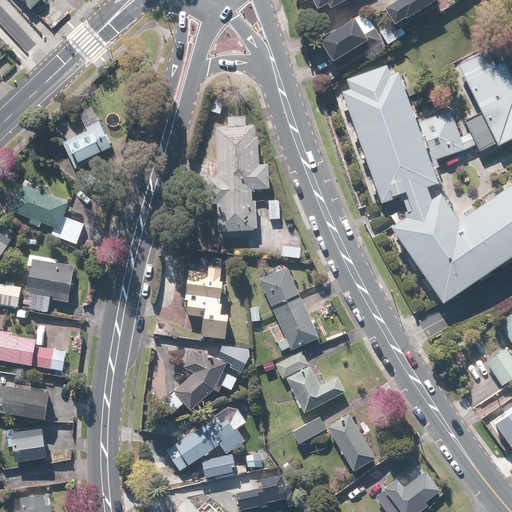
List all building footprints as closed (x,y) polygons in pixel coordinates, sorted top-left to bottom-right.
[(24,0),(33,9),(43,0),(24,0)] [(315,0),(320,9),(331,3),(333,8),(346,1),(348,4),(355,0),(315,0)] [(400,0),(387,8),(397,24),(408,18),(409,19),(440,0),(400,0)] [(358,19),(322,40),(339,70),(385,43),(377,28),(366,34),(358,19)] [(511,75),(505,62),(497,66),(494,61),(489,64),(483,53),(460,65),(484,112),(466,121),(482,151),(498,143),(500,146),(511,140),(511,75)] [(393,75),(390,65),(350,80),(353,89),(345,92),(385,203),(443,182),(435,161),(466,150),(452,111),(420,122),(402,71),(393,75)] [(230,96),(217,91),(210,110),(223,115),(230,96)] [(217,127),(220,232),(256,231),(254,190),(272,189),(271,164),(261,164),(260,136),(258,136),(257,126),(248,126),(248,115),(229,115),(229,127),(217,127)] [(89,132),(65,143),(76,168),(114,152),(101,121),(87,127),(89,132)] [(41,221),(58,227),(55,235),(78,244),(86,224),(66,216),(72,202),(22,183),(12,210),(32,218),(30,223),(39,226),(41,221)] [(394,227),(446,303),(511,258),(511,186),(464,219),(445,192),(409,216),(394,227)] [(282,201),(270,200),(269,219),(281,220),(282,201)] [(0,229),(0,263),(12,246),(10,245),(14,239),(0,229)] [(78,265),(34,257),(28,292),(54,297),(54,299),(71,302),(78,265)] [(210,273),(190,270),(186,298),(190,299),(188,314),(206,316),(204,335),(228,339),(232,314),(223,313),(225,303),(223,303),(226,275),(223,274),(224,268),(210,266),(210,273)] [(293,350),(321,337),(289,267),(261,279),(293,350)] [(8,283),(2,282),(0,294),(0,305),(21,308),(24,287),(15,285),(16,279),(8,278),(8,283)] [(260,306),(251,307),(252,322),(262,321),(260,306)] [(511,353),(508,347),(487,362),(505,385),(511,379),(511,313),(500,323),(511,338),(511,353)] [(0,358),(64,370),(67,351),(38,346),(39,339),(13,334),(14,332),(0,329),(0,358)] [(246,366),(248,363),(251,356),(250,349),(224,345),(223,352),(220,357),(233,364),(231,367),(243,372),(246,366)] [(216,389),(228,363),(206,352),(204,355),(192,349),(183,367),(195,373),(176,391),(193,409),(216,389)] [(302,350),(276,364),(283,378),(310,364),(302,350)] [(288,378),(306,413),(347,392),(339,376),(321,385),(311,366),(288,378)] [(4,412),(49,418),(52,392),(8,386),(4,412)] [(167,449),(181,470),(222,444),(228,453),(247,440),(227,410),(167,449)] [(511,411),(493,424),(511,451),(511,450),(511,411)] [(329,426),(355,471),(378,457),(352,413),(329,426)] [(321,416),(293,431),(299,443),(328,428),(321,416)] [(12,432),(16,462),(51,457),(47,428),(12,432)] [(202,460),(206,477),(238,470),(235,454),(202,460)] [(247,454),(247,466),(263,466),(263,455),(247,454)] [(389,474),(375,486),(396,511),(404,511),(435,487),(420,468),(398,486),(389,474)] [(230,487),(236,511),(254,511),(295,501),(287,471),(230,487)] [(334,501),(340,510),(354,501),(348,491),(334,501)] [(17,510),(17,511),(54,511),(53,504),(48,505),(46,493),(22,497),(23,509),(17,510)] [(202,511),(189,497),(172,511),(221,511),(218,508),(213,511),(202,511)]
